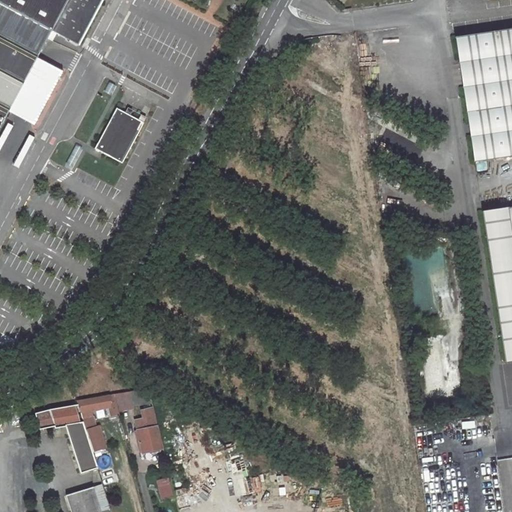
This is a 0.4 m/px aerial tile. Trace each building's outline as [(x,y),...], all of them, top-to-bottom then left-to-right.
[(0,0),(0,5),(58,36),(79,47),(103,0),(0,0)] [(0,5),(0,129),(48,40),(54,43),(58,36),(0,5)] [(511,29),(453,39),(473,164),(511,157),(511,208),(481,214),(503,362),(511,360),(511,29)] [(119,110),(97,150),(123,164),(145,124),(119,110)] [(128,391),(113,393),(117,408),(131,404),(128,391)] [(110,407),(112,417),(119,414),(117,408),(113,393),(77,399),(79,406),(81,412),(94,410),(110,407)] [(81,412),(79,406),(76,407),(36,413),(39,427),(54,425),(56,432),(61,431),(60,427),(66,426),(80,472),(98,467),(93,452),(81,412)] [(154,406),(143,408),(145,417),(135,419),(143,452),(164,447),(154,406)] [(94,410),(81,412),(93,452),(106,447),(100,426),(98,427),(94,410)] [(112,511),(109,511),(104,511),(96,486),(71,494),(76,511),(112,511)]
